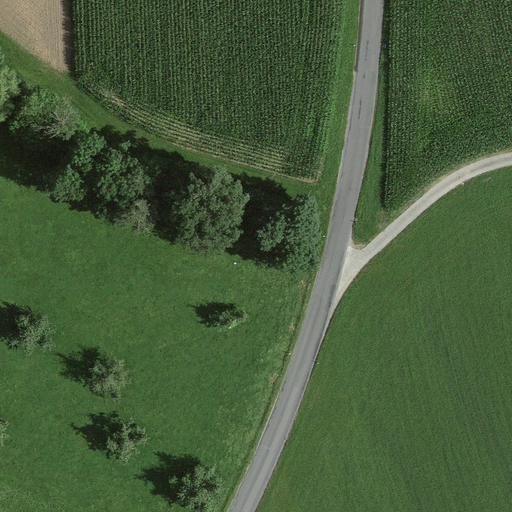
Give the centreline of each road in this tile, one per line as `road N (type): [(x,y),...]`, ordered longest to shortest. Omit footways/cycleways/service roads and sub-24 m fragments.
road 1 (unclassified): [(242,511),(326,283),(358,134),(372,0)]
road 2 (track): [(326,283),(444,186),(511,158)]
